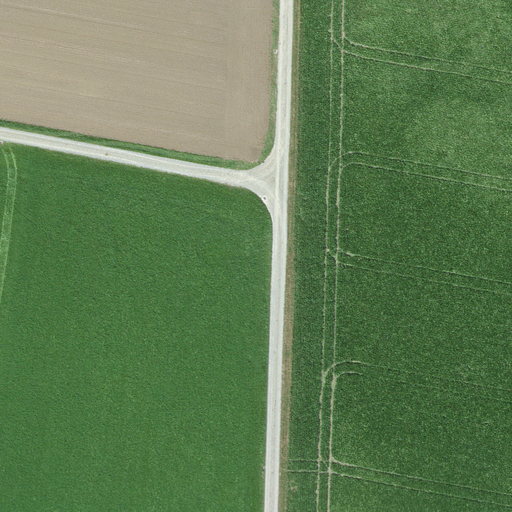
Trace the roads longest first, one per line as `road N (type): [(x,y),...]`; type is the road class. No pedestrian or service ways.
road 1 (track): [(272,511),(282,0)]
road 2 (track): [(0,134),(279,185)]
